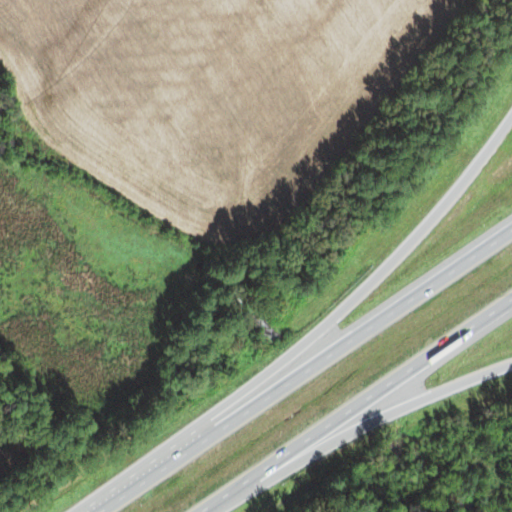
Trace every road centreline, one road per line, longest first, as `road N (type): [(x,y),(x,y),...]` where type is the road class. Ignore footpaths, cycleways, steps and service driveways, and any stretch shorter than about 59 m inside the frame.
road 1 (motorway): [(511,127),(451,214),(238,408),(102,511)]
road 2 (motorway): [(511,243),(108,511)]
road 3 (motorway): [(205,511),(511,303)]
road 4 (motorway): [(221,511),(389,420),(511,371)]
